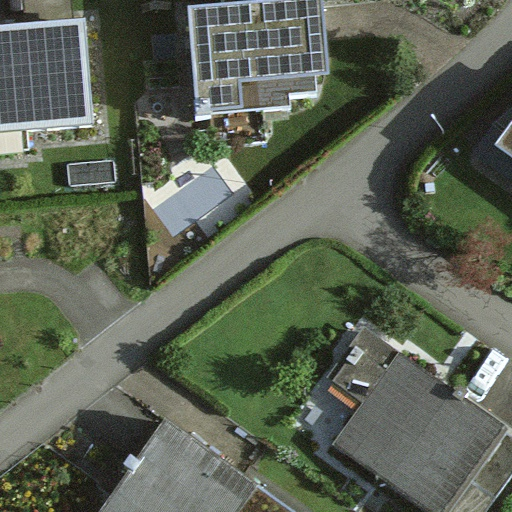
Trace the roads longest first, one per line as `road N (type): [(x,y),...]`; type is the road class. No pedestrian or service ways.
road 1 (residential): [(0,444),(324,188)]
road 2 (residential): [(324,188),(511,27)]
road 3 (residential): [(324,188),(511,333)]
